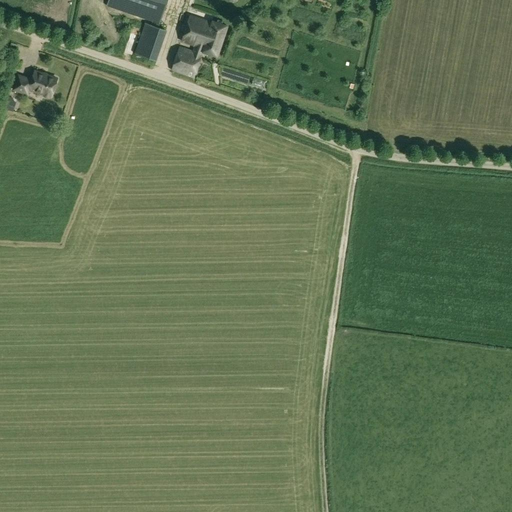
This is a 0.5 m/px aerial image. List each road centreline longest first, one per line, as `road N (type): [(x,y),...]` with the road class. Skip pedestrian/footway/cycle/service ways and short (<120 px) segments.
road 1 (unclassified): [(511,167),(355,149),(0,23)]
road 2 (track): [(327,511),(324,393),(355,149)]
